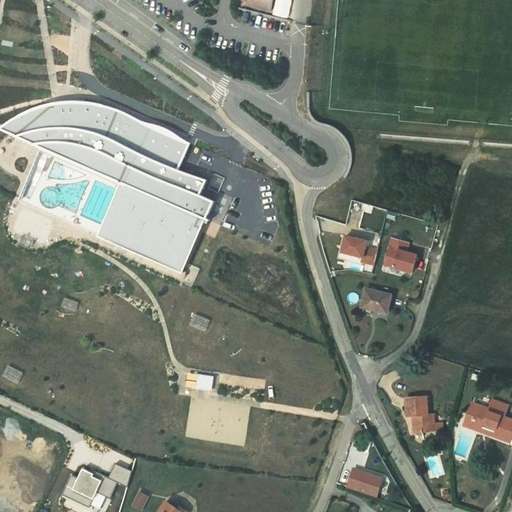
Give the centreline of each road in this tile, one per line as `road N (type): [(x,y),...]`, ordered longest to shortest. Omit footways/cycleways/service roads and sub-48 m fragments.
road 1 (unclassified): [(366,396),(307,219)]
road 2 (unclassified): [(431,511),(366,396)]
road 3 (residential): [(318,511),(366,396)]
